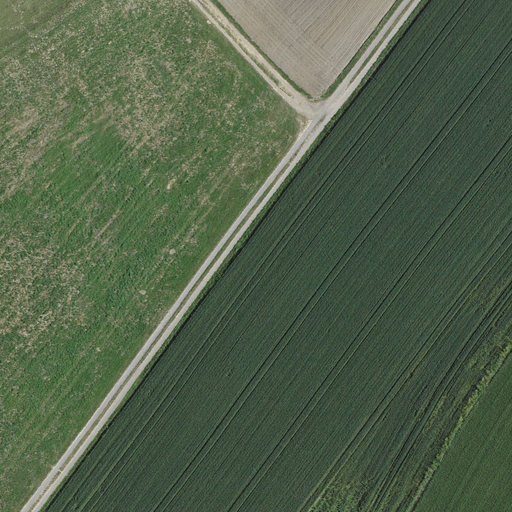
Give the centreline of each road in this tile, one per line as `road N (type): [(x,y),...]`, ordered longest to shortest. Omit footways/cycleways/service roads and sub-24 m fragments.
road 1 (track): [(318,115),(21,511)]
road 2 (track): [(200,0),(318,115)]
road 3 (track): [(318,115),(410,0)]
